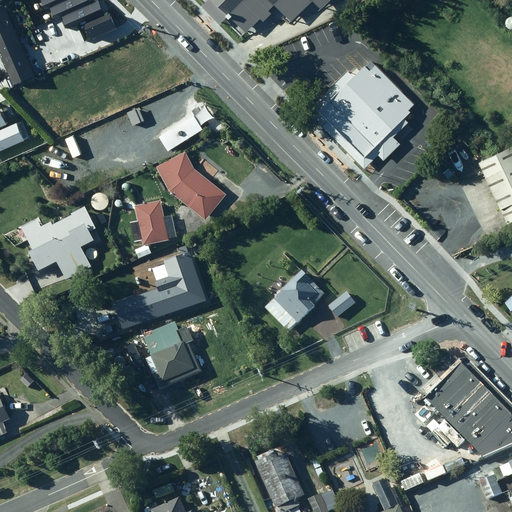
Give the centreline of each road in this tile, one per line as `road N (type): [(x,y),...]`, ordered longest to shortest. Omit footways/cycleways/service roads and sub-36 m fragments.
road 1 (tertiary): [(146,0),(460,318)]
road 2 (residential): [(139,439),(164,444),(460,318)]
road 3 (residential): [(0,302),(139,439)]
road 4 (residential): [(9,511),(114,464),(139,439)]
